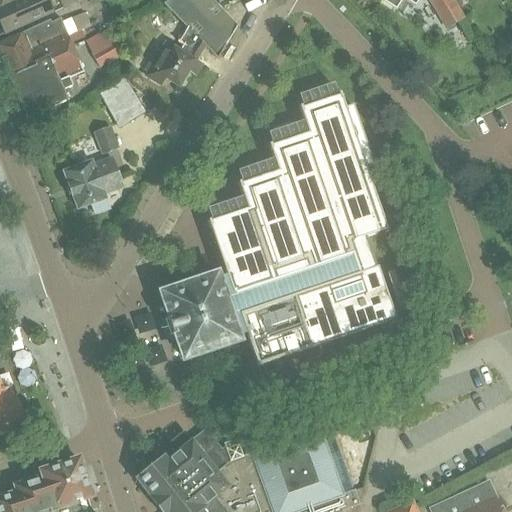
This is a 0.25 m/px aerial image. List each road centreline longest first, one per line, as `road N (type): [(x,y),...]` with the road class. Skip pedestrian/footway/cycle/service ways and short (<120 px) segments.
road 1 (residential): [(315,0),(437,128),(490,304),(106,438)]
road 2 (tertiary): [(65,312),(91,304),(111,285),(283,0)]
road 3 (tertiary): [(65,312),(0,132)]
road 4 (tertiary): [(106,438),(65,312)]
